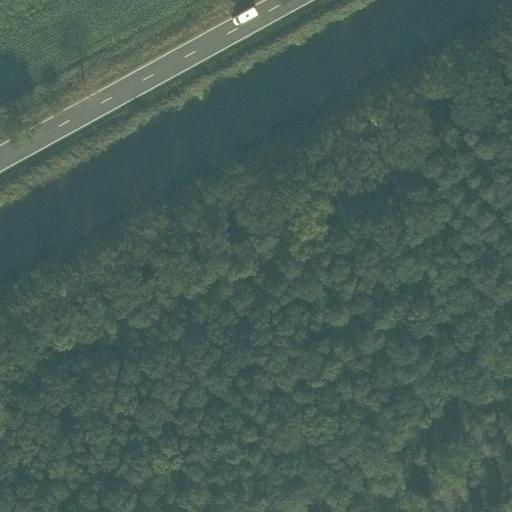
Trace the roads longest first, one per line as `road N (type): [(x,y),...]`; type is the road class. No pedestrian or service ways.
road 1 (track): [(511,48),(0,329)]
road 2 (primary): [(0,160),(292,0)]
